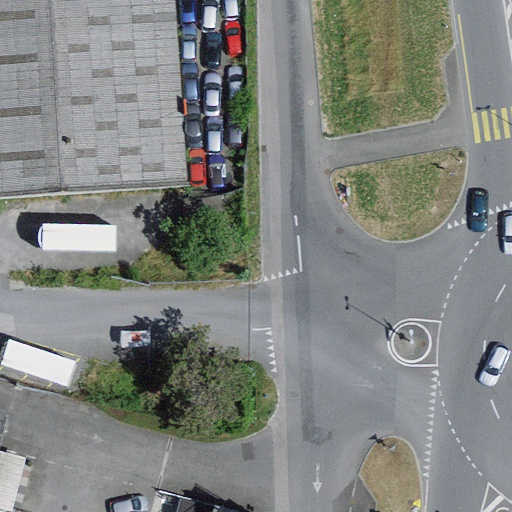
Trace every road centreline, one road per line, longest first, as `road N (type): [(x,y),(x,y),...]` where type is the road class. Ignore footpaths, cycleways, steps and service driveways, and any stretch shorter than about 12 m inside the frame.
road 1 (residential): [(475,351),(279,314),(258,0)]
road 2 (unknown): [(317,467),(60,415),(46,511)]
road 3 (unknown): [(279,314),(317,467)]
road 4 (secondary): [(475,351),(487,427),(511,463)]
